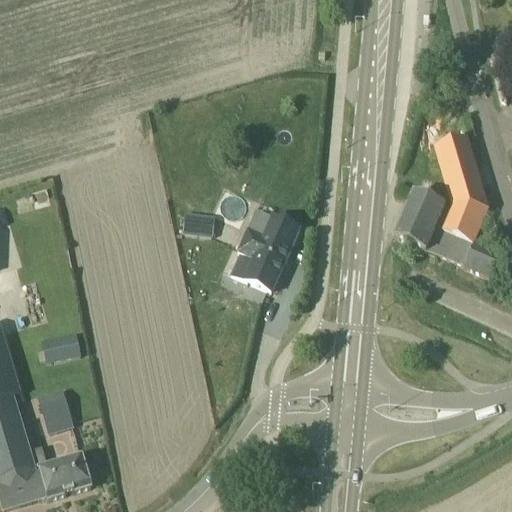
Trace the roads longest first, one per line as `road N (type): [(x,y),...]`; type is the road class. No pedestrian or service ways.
road 1 (primary): [(351,393),(382,0)]
road 2 (unclassified): [(511,216),(446,0)]
road 3 (tertiary): [(348,433),(425,434),(493,406)]
road 4 (tertiary): [(493,406),(351,393)]
road 5 (tertiary): [(351,393),(300,390),(274,399),(249,433)]
